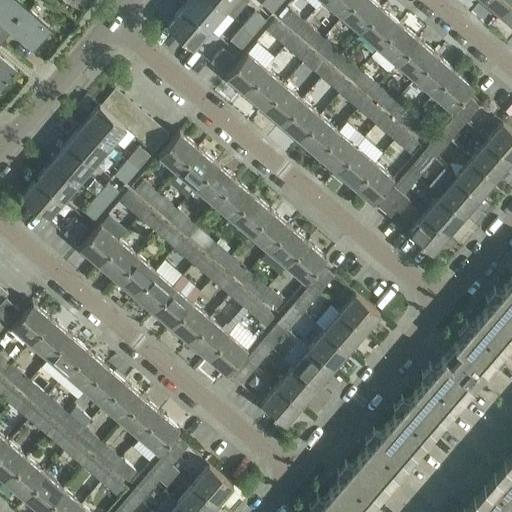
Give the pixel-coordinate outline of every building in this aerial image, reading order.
[(17,0),(0,0),(0,39),(1,41),(9,31),(32,50),(51,28),(17,0)] [(213,0),(185,0),(182,4),(209,28),(217,35),(233,17),(224,9),(213,0)] [(232,0),(213,0),(224,9),(232,0)] [(266,0),(263,5),(271,12),(281,0),(266,0)] [(326,0),(342,14),(353,0),(326,0)] [(353,0),(342,14),(360,29),(381,5),(374,0),(353,0)] [(484,0),(500,13),(511,0),(484,0)] [(511,0),(500,13),(511,23),(511,0)] [(208,28),(182,4),(165,24),(192,46),(208,28)] [(378,45),(399,21),(381,5),(360,29),(378,45)] [(288,8),(281,17),(296,30),(304,21),(288,8)] [(254,10),(241,24),(252,34),(265,20),(254,10)] [(304,21),(296,30),(311,43),(319,34),(304,21)] [(378,45),(370,54),(388,70),(396,60),(417,37),(399,21),(378,45)] [(284,44),(292,35),(277,22),(269,31),(284,44)] [(229,39),(240,48),(252,34),(241,24),(229,39)] [(299,57),(307,48),(292,35),(284,44),(299,57)] [(435,52),(417,37),(396,60),(415,76),(435,52)] [(0,55),(0,42),(1,41),(0,39),(0,87),(16,69),(0,55)] [(317,49),(332,62),(340,52),(325,39),(317,49)] [(222,47),(210,61),(221,70),(233,56),(222,47)] [(225,75),(244,91),(264,67),(246,51),(225,75)] [(332,62),(347,75),(355,65),(340,52),(332,62)] [(415,76),(433,92),(453,68),(435,52),(415,76)] [(320,75),(328,66),(313,53),(305,62),(320,75)] [(336,88),(343,79),(328,66),(320,75),(336,88)] [(283,82),(264,67),(244,91),(262,106),(283,82)] [(472,84),(453,68),(433,92),(451,108),(472,84)] [(361,71),(353,80),(369,93),(376,84),(361,71)] [(262,106),(280,122),(301,98),(283,82),(262,106)] [(357,107),(365,97),(349,84),(342,94),(357,107)] [(376,84),(369,93),(384,106),(392,97),(376,84)] [(115,86),(100,103),(109,111),(124,94),(115,86)] [(133,102),(124,94),(109,111),(118,119),(133,102)] [(372,120),(380,110),(365,97),(357,107),(372,120)] [(477,105),(468,97),(455,112),(464,120),(477,105)] [(319,114),(301,98),(280,122),(299,138),(319,114)] [(109,111),(100,103),(99,102),(82,122),(108,144),(125,126),(125,125),(118,119),(109,111)] [(125,126),(126,127),(141,109),(133,102),(118,119),(125,125),(125,126)] [(398,102),(390,111),(405,124),(413,115),(398,102)] [(150,117),(141,109),(126,127),(135,134),(150,117)] [(464,120),(455,112),(442,128),(451,135),(464,120)] [(299,138),(317,153),(337,129),(319,114),(299,138)] [(413,115),(405,124),(420,137),(428,128),(413,115)] [(393,138),(401,129),(386,116),(378,125),(393,138)] [(159,124),(150,117),(135,134),(144,142),(159,124)] [(511,128),(501,120),(485,138),(510,160),(511,157),(511,128)] [(93,163),(108,144),(82,122),(66,140),(93,163)] [(159,124),(144,142),(153,150),(168,132),(159,124)] [(177,169),(197,145),(179,129),(158,153),(177,169)] [(356,145),(337,129),(317,153),(335,169),(356,145)] [(408,151),(416,142),(401,129),(393,138),(408,151)] [(437,134),(424,149),(433,157),(446,142),(437,134)] [(470,157),(494,178),(510,160),(485,138),(470,157)] [(66,140),(50,158),(77,181),(93,163),(66,140)] [(138,145),(126,159),(137,169),(149,154),(138,145)] [(195,184),(215,161),(197,145),(177,169),(195,184)] [(335,169),(353,184),(374,161),(356,145),(335,169)] [(433,157),(424,149),(411,164),(420,172),(433,157)] [(470,157),(454,175),(479,196),(494,178),(470,157)] [(50,158),(35,176),(61,199),(77,181),(50,158)] [(114,173),(125,183),(137,169),(126,159),(114,173)] [(213,200),(233,176),(215,161),(195,184),(213,200)] [(392,177),(374,161),(353,184),(372,201),(392,177)] [(406,170),(393,185),(402,193),(415,178),(406,170)] [(479,196),(454,175),(438,193),(463,214),(479,196)] [(45,218),(46,217),(61,199),(35,176),(19,195),(45,218)] [(233,176),(213,200),(231,216),(252,192),(233,176)] [(141,179),(134,188),(149,201),(157,192),(141,179)] [(107,181),(95,196),(105,205),(118,190),(107,181)] [(393,185),(377,204),(393,218),(409,199),(402,193),(393,185)] [(172,205),(157,192),(149,201),(164,214),(172,205)] [(252,192),(231,216),(250,231),(270,208),(252,192)] [(137,215),(145,206),(130,193),(122,202),(137,215)] [(438,193),(423,211),(447,233),(463,214),(438,193)] [(83,210),(94,219),(105,205),(95,196),(83,210)] [(160,219),(145,206),(137,215),(152,228),(160,219)] [(270,208),(250,231),(268,247),(288,223),(270,208)] [(178,210),(170,219),(185,233),(193,223),(178,210)] [(447,233),(423,211),(407,230),(431,251),(447,233)] [(99,222),(79,246),(97,261),(118,238),(125,229),(106,213),(99,222)] [(79,214),(63,232),(74,241),(90,223),(79,214)] [(193,223),(185,233),(200,246),(208,236),(193,223)] [(288,223),(268,247),(286,263),(306,239),(288,223)] [(173,246),(181,237),(166,224),(158,233),(173,246)] [(196,250),(181,237),(173,246),(189,259),(196,250)] [(115,277),(136,253),(118,238),(97,261),(115,277)] [(306,239),(286,263),(305,279),(325,255),(306,239)] [(214,242),(207,251),(222,264),(230,255),(214,242)] [(134,293),(154,269),(136,253),(115,277),(134,293)] [(218,268),(203,255),(195,265),(210,277),(218,268)] [(245,268),(230,255),(222,264),(237,277),(245,268)] [(154,269),(134,293),(152,308),(181,274),(163,259),(154,269)] [(325,265),(308,284),(317,292),(334,273),(325,265)] [(233,281),(218,268),(210,277),(225,291),(233,281)] [(251,273),(243,282),(258,295),(266,286),(251,273)] [(181,274),(152,308),(170,324),(191,300),(199,290),(181,274)] [(352,511),(511,325),(511,275),(309,511),(352,511)] [(308,284),(296,299),(305,306),(317,292),(308,284)] [(281,299),(266,286),(258,295),(273,308),(281,299)] [(231,296),(246,309),(254,300),(239,287),(231,296)] [(338,310),(363,331),(379,312),(354,291),(338,310)] [(0,315),(6,321),(18,307),(4,295),(0,300),(0,315)] [(32,300),(11,324),(30,340),(51,316),(32,300)] [(188,340),(209,316),(191,300),(170,324),(188,340)] [(269,313),(254,300),(246,309),(262,322),(269,313)] [(329,302),(314,320),(323,328),(348,349),(363,331),(338,310),(329,302)] [(290,305),(277,320),(286,328),(300,313),(290,305)] [(69,332),(51,316),(30,340),(48,356),(69,332)] [(207,355),(227,331),(209,316),(188,340),(207,355)] [(277,320),(264,335),(274,343),(286,328),(277,320)] [(227,331),(207,355),(225,371),(255,337),(236,321),(227,331)] [(307,346),(332,367),(348,349),(323,328),(307,346)] [(69,332),(48,356),(67,372),(87,348),(69,332)] [(268,349),(259,341),(246,357),(255,365),(268,349)] [(292,364),(316,385),(332,367),(307,346),(292,364)] [(105,363),(87,348),(67,372),(85,387),(105,363)] [(0,369),(3,372),(11,363),(0,353),(0,369)] [(246,357),(230,376),(239,383),(255,365),(246,357)] [(26,376),(11,363),(3,372),(18,385),(26,376)] [(103,403),(124,379),(105,363),(85,387),(103,403)] [(276,383),(301,404),(316,385),(292,364),(276,383)] [(14,390),(0,377),(0,393),(6,399),(14,390)] [(142,395),(124,379),(103,403),(121,419),(142,395)] [(24,390),(39,403),(47,394),(32,381),(24,390)] [(260,401),(284,422),(301,404),(276,383),(260,401)] [(62,407),(47,394),(39,403),(54,416),(62,407)] [(35,408),(20,395),(12,404),(27,417),(35,408)] [(139,434),(160,410),(142,395),(121,419),(139,434)] [(75,404),(60,421),(76,435),(84,425),(90,418),(75,404)] [(50,421),(35,408),(27,417),(42,430),(50,421)] [(178,426),(160,410),(139,434),(158,450),(178,426)] [(99,438),(84,425),(76,435),(91,447),(99,438)] [(72,439),(56,426),(48,435),(64,449),(72,439)] [(87,452),(72,439),(64,449),(79,461),(87,452)] [(0,475),(5,480),(26,456),(8,440),(0,449),(0,475)] [(162,455),(171,463),(184,448),(175,440),(162,455)] [(97,452),(112,466),(120,457),(105,443),(97,452)] [(162,455),(149,470),(158,478),(171,463),(162,455)] [(24,496),(44,471),(26,456),(5,480),(24,496)] [(108,471),(93,457),(85,466),(100,480),(108,471)] [(135,469),(120,457),(112,466),(127,478),(135,469)] [(192,481),(216,502),(232,483),(208,462),(192,481)] [(511,511),(511,462),(469,511),(511,511)] [(42,511),(63,487),(44,471),(24,496),(42,511)] [(123,483),(108,471),(100,480),(115,492),(123,483)] [(130,492),(139,499),(153,484),(143,476),(130,492)] [(191,511),(207,511),(216,502),(192,481),(176,499),(191,511)] [(42,511),(72,511),(81,503),(63,487),(42,511)] [(123,511),(128,511),(139,499),(130,492),(117,507),(123,511)] [(191,511),(176,499),(165,511),(191,511)] [(91,511),(81,503),(72,511),(91,511)]
